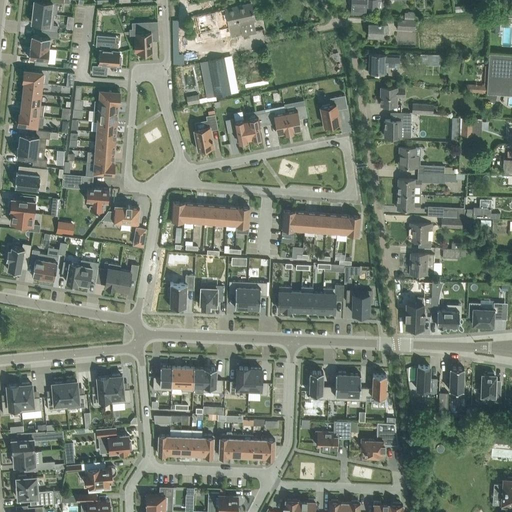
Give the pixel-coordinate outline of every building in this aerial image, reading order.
[(37,0),(34,0),(33,11),(53,13),(54,3),(61,4),(61,0),(46,0),(46,1),(37,0)] [(377,0),(349,0),(349,2),(350,4),(352,4),(351,13),(365,13),(366,9),(377,9),(377,0)] [(485,0),(475,0),(476,9),(486,9),(485,0)] [(257,32),(255,24),(256,24),(251,2),(216,10),(222,36),(242,32),(243,35),(257,32)] [(216,10),(191,16),(193,25),(194,29),(195,33),(201,32),(203,41),(222,36),(216,10)] [(33,11),(32,22),(45,24),(45,30),(60,31),(60,25),(52,24),(53,13),(33,11)] [(404,12),(404,19),(414,19),(414,11),(408,11),(408,12),(404,12)] [(174,19),(176,63),(186,62),(186,52),(181,52),(179,19),(174,19)] [(398,19),(397,29),(415,30),(415,20),(398,19)] [(135,29),(130,29),(131,37),(135,37),(135,50),(140,50),(141,52),(152,52),(152,40),(159,39),(158,21),(150,21),(150,25),(144,25),(145,32),(137,32),(136,30),(135,29)] [(369,24),(368,36),(382,36),(382,33),(388,33),(388,25),(383,25),(383,24),(369,24)] [(31,34),(30,45),(50,48),(51,37),(59,38),(60,31),(45,30),(44,36),(31,34)] [(118,43),(118,35),(99,34),(99,38),(105,38),(105,43),(118,43)] [(93,65),(93,73),(107,74),(107,66),(106,66),(106,63),(121,64),(121,56),(119,56),(120,50),(112,49),(112,45),(102,44),(102,49),(100,48),(99,63),(100,63),(100,66),(93,65)] [(30,45),(29,57),(40,58),(40,64),(54,66),(55,59),(49,58),(50,48),(30,45)] [(487,85),(487,93),(511,94),(511,54),(489,52),(489,56),(489,65),(487,83),(487,85)] [(370,54),(369,71),(385,72),(385,66),(399,67),(399,62),(399,55),(386,55),(386,54),(370,54)] [(430,54),(430,65),(439,65),(440,55),(430,54)] [(224,57),(208,60),(215,96),(231,93),(224,57)] [(43,71),(24,69),(23,80),(42,83),(43,71)] [(68,71),(66,85),(73,86),(75,72),(68,71)] [(42,83),(23,80),(23,81),(25,81),(24,91),(41,93),(42,83)] [(467,84),(466,91),(487,93),(487,85),(484,85),(467,84)] [(381,86),(381,104),(397,104),(397,96),(404,96),(404,87),(397,87),(397,86),(381,86)] [(100,89),(100,100),(118,101),(119,102),(120,91),(100,89)] [(40,104),(41,93),(24,91),(22,102),(40,104)] [(201,93),(189,95),(190,103),(202,101),(201,93)] [(331,104),(319,106),(323,126),(340,123),(338,109),(348,107),(345,94),(330,97),(331,104)] [(489,94),(487,101),(495,103),(497,96),(489,94)] [(95,100),(94,109),(118,112),(118,101),(100,100),(95,100)] [(40,104),(22,102),(21,112),(19,112),(19,113),(43,115),(44,105),(40,104)] [(413,103),(412,112),(432,113),(432,112),(438,112),(438,105),(433,105),(413,103)] [(297,110),(286,112),(290,132),(290,131),(294,130),(301,128),(299,117),(307,116),(305,105),(297,106),(297,110)] [(99,110),(94,110),(93,120),(117,122),(118,112),(99,110)] [(274,111),(265,112),(268,123),(275,122),(277,133),(285,132),(289,132),(290,132),(286,112),(274,114),(274,111)] [(249,119),(246,119),(250,138),(252,138),(253,139),(254,138),(256,140),(260,139),(261,137),(262,137),(260,125),(268,123),(265,112),(258,114),(258,116),(249,118),(249,119)] [(38,115),(19,113),(18,124),(37,126),(38,115)] [(215,113),(206,115),(208,126),(195,128),(199,149),(214,146),(211,130),(218,128),(215,113)] [(462,116),(461,133),(472,134),(473,117),(462,116)] [(250,138),(246,119),(244,120),(243,119),(234,121),(234,118),(226,120),(228,131),(236,130),(238,141),(248,139),(250,138)] [(411,119),(385,119),(385,136),(411,136),(411,119)] [(117,122),(98,120),(97,131),(116,132),(117,122)] [(17,144),(45,148),(46,137),(50,138),(51,130),(37,129),(36,135),(20,133),(19,144),(17,144)] [(116,132),(97,131),(97,141),(115,142),(116,132)] [(115,142),(97,141),(96,151),(115,152),(115,142)] [(17,144),(16,156),(33,158),(33,164),(47,166),(47,158),(44,158),(45,148),(17,144)] [(400,146),(399,166),(419,167),(419,172),(431,172),(444,172),(455,173),(455,169),(454,169),(448,169),(448,165),(420,164),(419,164),(419,161),(415,161),(416,147),(400,146)] [(115,152),(96,151),(95,161),(115,163),(115,162),(114,162),(115,152)] [(511,158),(503,158),(503,173),(511,173),(511,158)] [(115,163),(95,161),(94,172),(114,173),(115,163)] [(14,178),(13,184),(15,185),(15,186),(39,189),(40,181),(46,182),(47,169),(29,166),(29,173),(17,171),(16,178),(14,178)] [(431,172),(431,181),(445,182),(445,180),(456,181),(456,179),(456,173),(455,173),(444,172),(431,172)] [(83,174),(63,173),(63,177),(63,179),(62,185),(82,187),(83,174)] [(398,193),(417,194),(417,185),(422,186),(422,178),(417,178),(417,179),(398,178),(398,193)] [(98,210),(104,210),(104,209),(105,209),(106,203),(104,202),(104,201),(108,201),(109,187),(103,187),(103,186),(100,186),(100,187),(97,186),(97,185),(94,185),(94,186),(87,186),(86,199),(90,200),(90,209),(95,210),(95,211),(98,211),(98,210)] [(40,195),(25,193),(25,199),(13,198),(11,210),(30,212),(32,201),(40,202),(40,195)] [(398,193),(397,208),(416,209),(416,210),(421,210),(421,203),(416,203),(417,194),(398,193)] [(52,204),(51,214),(58,215),(59,204),(60,197),(53,196),(52,204)] [(466,212),(466,216),(473,216),(491,217),(499,217),(499,213),(491,212),(491,207),(491,199),(480,199),(480,206),(473,206),(473,212),(471,212),(466,212)] [(185,202),(173,201),(172,219),(183,220),(185,202)] [(196,202),(185,202),(183,220),(194,221),(196,202)] [(205,222),(206,203),(196,202),(194,221),(205,222)] [(217,204),(206,203),(205,222),(216,222),(217,204)] [(110,209),(102,219),(114,220),(114,223),(137,225),(139,207),(132,206),(132,204),(127,204),(126,204),(126,205),(126,206),(126,207),(115,206),(115,210),(110,209)] [(228,205),(217,204),(216,222),(226,223),(228,205)] [(239,206),(228,205),(226,223),(237,224),(239,206)] [(250,207),(239,206),(237,224),(249,225),(250,207)] [(428,215),(443,216),(464,217),(465,210),(444,209),(444,207),(429,206),(428,215)] [(282,233),(293,234),(294,229),(295,210),(284,209),(282,233)] [(30,212),(11,210),(10,221),(22,223),(21,229),(36,231),(37,224),(29,224),(30,212)] [(306,211),(295,210),(294,229),(305,229),(306,211)] [(317,212),(306,211),(305,229),(315,230),(317,212)] [(326,231),(328,213),(317,212),(315,230),(326,231)] [(338,214),(328,213),(326,231),(337,232),(338,214)] [(349,214),(338,214),(337,232),(348,233),(349,214)] [(349,214),(348,233),(359,234),(360,215),(349,214)] [(464,219),(464,217),(443,216),(443,218),(442,218),(441,226),(461,227),(461,219),(464,219)] [(432,224),(421,223),(411,223),(410,226),(413,227),(412,240),(419,240),(418,246),(431,247),(431,241),(428,240),(428,230),(432,230),(432,224)] [(137,227),(134,244),(143,246),(146,228),(137,227)] [(61,241),(59,253),(65,254),(67,242),(61,241)] [(8,249),(6,259),(9,260),(8,269),(21,271),(23,257),(29,258),(31,244),(23,242),(22,247),(12,245),(11,249),(8,249)] [(33,248),(30,262),(34,263),(32,275),(44,277),(48,253),(44,253),(40,252),(40,249),(33,248)] [(443,248),(443,257),(460,257),(460,255),(466,256),(466,249),(460,248),(451,248),(443,248)] [(410,272),(420,273),(426,273),(433,273),(434,253),(427,253),(411,252),(410,272)] [(48,253),(44,277),(55,279),(59,255),(48,253)] [(64,260),(62,272),(68,273),(66,281),(78,283),(82,259),(81,258),(81,263),(64,260)] [(82,259),(78,283),(78,282),(79,282),(79,284),(83,285),(84,283),(89,284),(90,277),(96,278),(99,262),(82,259)] [(116,288),(120,269),(121,264),(105,261),(104,267),(108,268),(105,286),(116,288)] [(131,270),(120,269),(116,288),(128,290),(130,278),(136,279),(139,264),(132,263),(131,270)] [(345,265),(345,281),(351,281),(352,273),(360,273),(360,265),(345,265)] [(168,286),(168,295),(171,295),(170,305),(186,306),(186,288),(194,288),(194,274),(186,274),(186,282),(171,281),(171,286),(168,286)] [(229,280),(229,293),(235,293),(235,307),(247,307),(248,281),(229,280)] [(422,280),(421,289),(432,290),(432,280),(422,280)] [(248,281),(247,307),(250,307),(250,308),(257,309),(257,307),(260,308),(260,294),(267,294),(267,281),(248,281)] [(202,283),(201,304),(202,304),(202,307),(210,307),(210,304),(217,305),(217,297),(223,297),(224,284),(202,283)] [(323,292),(323,311),(334,311),(335,298),(344,298),(344,283),(336,283),(335,287),(324,287),(323,287),(323,291),(323,292)] [(279,285),(278,308),(283,308),(283,309),(290,310),(291,310),(291,309),(290,309),(291,290),(292,290),(292,285),(291,285),(279,285)] [(302,291),(301,309),(311,310),(312,310),(313,286),(301,286),(301,291),(302,291)] [(313,286),(312,310),(323,311),(323,292),(323,291),(313,291),(313,286)] [(347,289),(346,301),(353,301),(353,313),(369,313),(369,301),(372,301),(372,290),(347,289)] [(291,290),(290,309),(291,309),(301,309),(302,291),(301,291),(292,290),(291,290)] [(405,310),(405,318),(406,318),(406,326),(423,327),(423,318),(424,318),(425,311),(431,311),(432,296),(417,295),(417,302),(407,302),(407,310),(405,310)] [(469,302),(469,316),(473,316),(473,324),(485,324),(485,326),(491,327),(491,325),(493,325),(494,318),(502,318),(502,302),(494,302),(494,308),(480,307),(480,302),(469,302)] [(437,308),(436,324),(438,324),(438,325),(446,326),(446,325),(459,325),(459,317),(461,317),(461,304),(446,303),(446,309),(437,308)] [(418,364),(417,388),(429,389),(428,392),(437,392),(437,377),(430,377),(430,365),(418,364)] [(154,376),(153,389),(172,389),(173,365),(161,365),(160,376),(154,376)] [(173,365),(172,389),(172,387),(175,387),(182,387),(182,390),(183,366),(173,365)] [(183,366),(182,390),(193,390),(194,366),(183,366)] [(194,366),(193,390),(194,390),(194,385),(204,386),(203,391),(204,391),(205,366),(204,366),(204,367),(194,366)] [(205,366),(204,391),(222,391),(223,379),(216,378),(217,367),(205,366)] [(230,380),(230,393),(237,393),(237,391),(249,391),(250,367),(237,366),(237,380),(230,380)] [(250,367),(249,391),(260,391),(260,394),(268,394),(268,381),(262,381),(262,368),(250,367)] [(454,367),(453,390),(467,390),(468,367),(454,367)] [(309,378),(308,385),(310,385),(309,397),(329,398),(329,385),(323,385),(323,371),(310,371),(310,378),(309,378)] [(329,385),(329,398),(347,399),(348,373),(346,373),(346,371),(339,371),(339,372),(336,372),(335,386),(329,385)] [(482,374),(482,394),(494,395),(494,400),(500,400),(501,389),(495,389),(495,374),(494,374),(494,372),(488,372),(487,374),(482,374)] [(112,375),(110,376),(113,402),(131,401),(130,388),(124,388),(123,382),(122,374),(120,375),(120,373),(112,374),(112,375)] [(348,373),(347,399),(366,400),(366,387),(360,387),(361,373),(348,373)] [(366,387),(366,400),(385,400),(386,388),(387,389),(387,381),(386,381),(386,374),(373,373),(373,387),(366,387)] [(93,392),(92,392),(94,405),(101,404),(101,402),(112,401),(112,402),(113,402),(110,376),(109,376),(109,375),(97,376),(98,385),(99,391),(93,392)] [(67,381),(65,381),(67,407),(86,406),(85,393),(79,393),(78,387),(77,380),(75,380),(75,379),(67,380),(67,381)] [(48,396),(47,396),(48,409),(67,407),(65,381),(52,382),(53,389),(54,396),(48,396)] [(22,384),(20,384),(22,411),(23,411),(41,409),(40,396),(39,396),(33,397),(33,390),(32,383),(30,383),(30,382),(22,382),(22,384)] [(3,400),(2,400),(3,413),(22,411),(20,384),(19,384),(19,383),(7,384),(8,393),(8,400),(3,400)] [(439,392),(439,408),(448,408),(448,392),(439,392)] [(211,406),(211,413),(218,413),(224,414),(224,398),(216,398),(216,406),(211,406)] [(171,415),(154,414),(155,422),(171,423),(171,420),(171,415)] [(328,446),(328,448),(337,449),(338,437),(350,437),(351,420),(335,420),(334,431),(316,430),(316,440),(317,440),(317,444),(322,444),(322,446),(328,446)] [(368,458),(376,458),(377,456),(379,456),(379,452),(383,452),(383,448),(384,448),(384,444),(398,444),(395,422),(387,422),(383,422),(383,431),(377,431),(377,439),(361,438),(361,449),(365,449),(364,451),(365,451),(365,456),(368,455),(368,458)] [(116,426),(97,428),(98,436),(99,436),(99,443),(109,442),(110,452),(120,451),(120,452),(128,452),(128,451),(130,450),(130,449),(132,449),(131,442),(129,442),(128,434),(117,435),(116,426)] [(28,438),(12,438),(13,452),(35,451),(34,439),(64,437),(63,429),(28,431),(28,438)] [(219,455),(231,456),(231,455),(230,455),(231,433),(232,433),(232,431),(227,431),(227,433),(220,433),(219,455)] [(493,431),(492,440),(503,441),(504,432),(493,431)] [(230,455),(231,455),(241,455),(242,433),(232,433),(231,433),(230,455)] [(253,434),(242,433),(241,455),(252,456),(253,437),(253,438),(253,434)] [(169,452),(170,434),(159,434),(158,453),(170,453),(170,452),(169,452)] [(180,453),(181,435),(170,434),(169,452),(170,452),(180,453)] [(213,455),(214,434),(202,434),(202,436),(203,436),(202,454),(201,454),(201,455),(213,455)] [(181,435),(180,453),(191,453),(192,435),(181,435)] [(202,436),(192,435),(191,453),(202,454),(203,436),(202,436)] [(263,456),(264,438),(253,438),(252,456),(263,456)] [(275,438),(264,438),(263,456),(263,457),(274,457),(275,438)] [(71,442),(65,442),(66,455),(73,454),(71,442)] [(35,451),(13,452),(13,459),(14,459),(15,465),(36,463),(35,451)] [(55,460),(39,461),(39,469),(55,468),(55,460)] [(89,483),(90,491),(102,490),(101,486),(110,485),(110,479),(113,479),(112,475),(114,475),(115,474),(116,473),(117,471),(117,469),(116,468),(116,467),(115,466),(113,465),(112,465),(106,466),(106,467),(100,467),(100,466),(94,467),(93,461),(81,462),(82,475),(86,474),(87,484),(89,483)] [(31,504),(53,502),(53,490),(38,491),(37,475),(27,476),(27,474),(18,475),(18,477),(17,477),(17,484),(16,485),(17,491),(18,491),(18,498),(30,497),(31,504)] [(494,483),(493,497),(501,498),(500,504),(502,504),(502,505),(511,505),(511,503),(511,502),(511,476),(508,476),(508,479),(504,478),(504,479),(502,479),(501,483),(494,483)] [(145,495),(145,502),(147,502),(146,503),(147,503),(147,509),(165,509),(173,510),(173,495),(174,486),(160,486),(160,494),(147,493),(147,495),(145,495)] [(210,491),(209,505),(218,505),(218,511),(219,511),(225,511),(224,511),(233,511),(238,511),(238,503),(240,503),(242,502),(243,500),(243,498),(242,496),(240,495),(226,494),(227,489),(221,489),(221,491),(210,491)] [(110,507),(110,499),(97,500),(97,493),(77,493),(77,500),(81,500),(81,506),(88,506),(88,511),(111,511),(112,507),(110,507)] [(309,500),(301,499),(300,511),(315,511),(316,498),(309,498),(309,500)] [(277,511),(300,511),(301,500),(298,500),(298,499),(286,499),(286,505),(284,505),(283,511),(277,511)] [(344,511),(345,502),(345,501),(340,501),(338,501),(338,499),(331,499),(331,500),(330,500),(329,511),(344,511)] [(344,511),(359,511),(360,502),(358,501),(358,500),(352,500),(352,501),(350,501),(350,502),(345,502),(344,511)] [(388,511),(389,503),(387,503),(383,502),(383,503),(381,503),(381,501),(374,500),(373,511),(388,511)] [(388,511),(402,511),(403,504),(402,504),(402,503),(401,503),(401,502),(393,501),(393,503),(390,503),(389,503),(388,511)]
